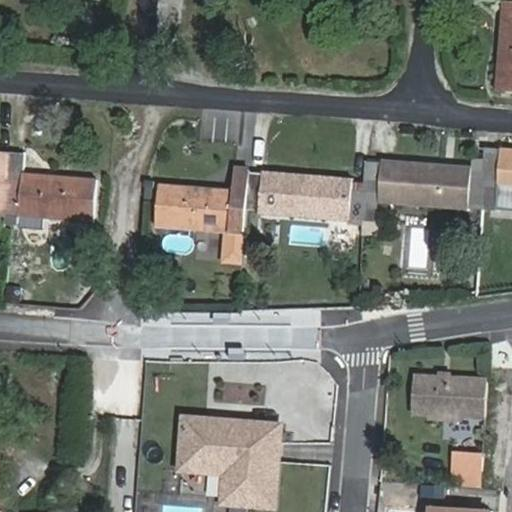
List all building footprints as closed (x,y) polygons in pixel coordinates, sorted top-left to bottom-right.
[(511,0),(481,0),(481,1),(505,3),(498,90),(511,91),(511,0)] [(473,172),(487,173),(489,153),(475,152),(473,172)] [(0,213),(6,214),(10,154),(0,153),(0,213)] [(511,155),(489,153),(487,173),(485,210),(495,211),(497,190),(511,191),(511,155)] [(25,155),(10,154),(6,214),(93,221),(96,183),(24,177),(25,155)] [(250,174),(246,233),(259,234),(261,215),(366,223),(370,165),(356,163),(354,183),(250,174)] [(370,165),(366,223),(378,224),(380,203),(485,210),(487,173),(473,172),(370,165)] [(246,233),(250,174),(236,173),(234,194),(161,188),(159,227),(205,230),(204,233),(232,235),(235,239),(242,240),(246,237),(246,233)] [(431,417),(454,418),(457,381),(453,381),(440,380),(415,378),(413,416),(431,417)] [(457,381),(454,418),(465,419),(487,421),(489,383),(457,381)] [(431,424),(454,425),(454,418),(431,417),(431,424)] [(114,418),(113,442),(138,443),(140,420),(114,418)] [(277,510),(283,427),(187,420),(183,471),(228,474),(225,505),(277,510)] [(484,474),(485,458),(456,456),(455,472),(484,474)]
